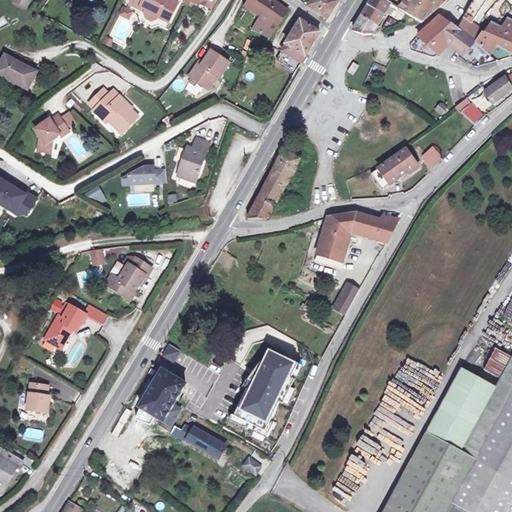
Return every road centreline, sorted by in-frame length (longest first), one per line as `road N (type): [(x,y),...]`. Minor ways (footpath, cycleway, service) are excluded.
road 1 (unclassified): [(236,511),(282,455),(325,359),(423,191)]
road 2 (secondary): [(49,511),(222,225)]
road 3 (secondary): [(222,225),(336,30)]
road 4 (unclassified): [(222,225),(270,227),(423,191)]
road 5 (residential): [(336,30),(440,64),(511,60)]
road 6 (unclassified): [(423,191),(511,108)]
